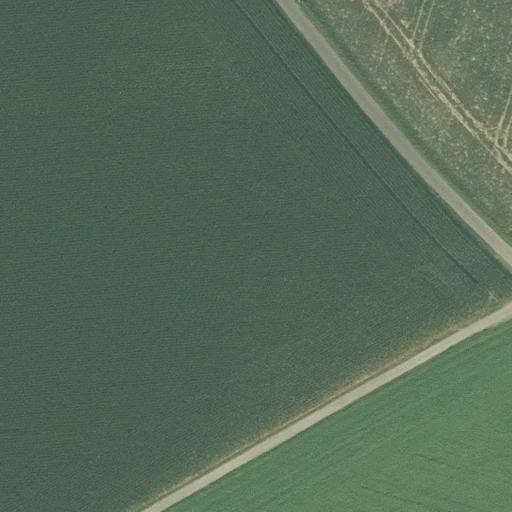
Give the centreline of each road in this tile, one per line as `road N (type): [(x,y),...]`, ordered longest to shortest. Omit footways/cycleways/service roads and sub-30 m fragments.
road 1 (track): [(511,307),(149,511)]
road 2 (unclassified): [(511,260),(419,168),(284,0)]
